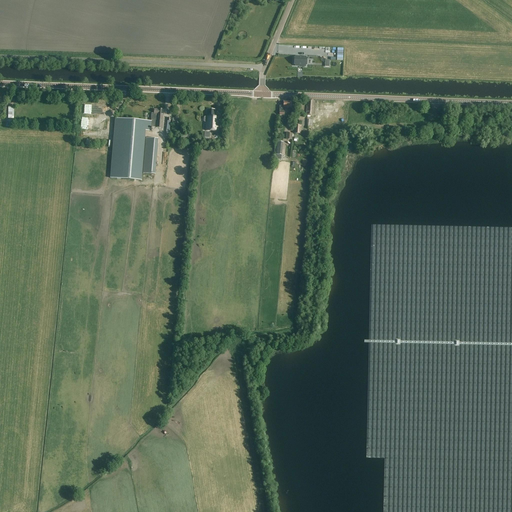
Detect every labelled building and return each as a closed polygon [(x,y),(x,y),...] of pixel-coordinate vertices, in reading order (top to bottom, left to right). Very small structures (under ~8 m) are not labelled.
[(305,57),(301,56),(301,57),(299,57),(299,56),(295,56),(295,58),(294,58),(294,64),(295,64),(295,66),(299,66),(299,65),(301,65),(301,66),(305,66),(305,65),(306,65),(306,58),(305,58),(305,57)] [(290,108),(290,102),(282,102),(282,107),(279,106),(278,115),(283,115),(283,108),(290,108)] [(317,114),(317,117),(327,117),(327,115),(327,110),(324,110),(324,108),(321,108),(318,107),(317,111),(317,114)] [(327,115),(327,117),(336,118),(336,116),(337,112),(337,109),(336,109),(330,108),(330,110),(328,110),(327,110),(327,115)] [(146,138),(147,131),(151,132),(151,127),(163,128),(163,119),(162,119),(163,110),(158,110),(154,110),(153,115),(156,115),(156,120),(151,120),(151,122),(116,119),(111,178),(142,181),(143,174),(156,175),(159,139),(146,138)] [(205,122),(205,133),(217,134),(219,117),(214,117),(215,110),(207,110),(206,117),(204,117),(204,118),(203,122),(204,122),(205,122)]
